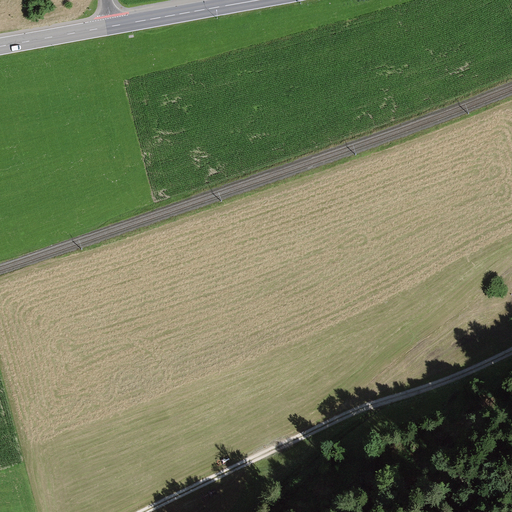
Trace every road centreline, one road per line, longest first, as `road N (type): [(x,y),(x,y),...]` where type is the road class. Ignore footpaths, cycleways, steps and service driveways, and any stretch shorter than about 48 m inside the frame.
road 1 (track): [(155,511),(356,415),(511,355)]
road 2 (primary): [(113,25),(261,0)]
